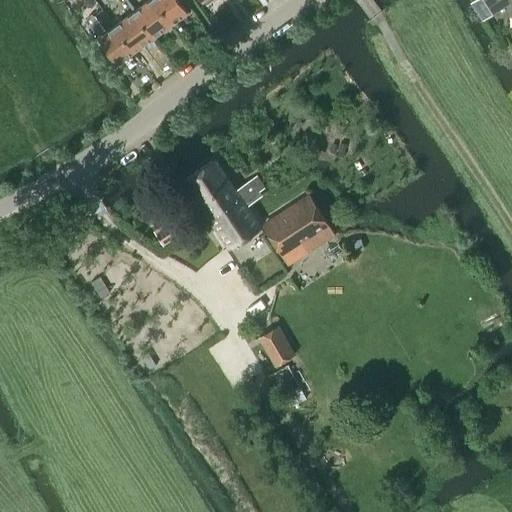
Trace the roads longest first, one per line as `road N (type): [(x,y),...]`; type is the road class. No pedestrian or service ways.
road 1 (unclassified): [(0,201),(105,146),(299,0)]
road 2 (track): [(402,62),(511,242)]
